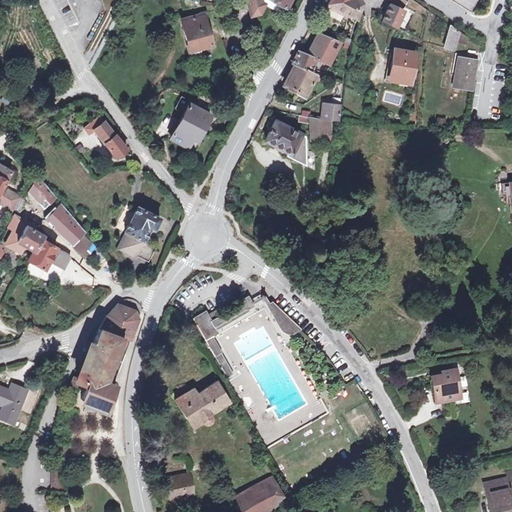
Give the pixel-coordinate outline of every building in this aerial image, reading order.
[(260,0),(245,0),(250,15),(259,13),(264,4),(263,4),(261,3),(260,0)] [(272,0),(265,0),(263,4),(264,4),(282,14),(282,15),(286,7),(272,0)] [(331,0),(330,3),(359,18),(363,3),(360,0),(331,0)] [(183,2),(184,12),(198,10),(198,4),(183,2)] [(383,22),(397,28),(404,9),(390,3),(383,22)] [(181,23),(187,48),(196,46),(197,50),(210,47),(205,27),(208,26),(206,17),(181,23)] [(457,38),(458,30),(451,26),(445,47),(454,50),(457,38)] [(469,38),(458,30),(457,38),(465,43),(469,38)] [(296,65),(300,67),(311,72),(317,60),(330,64),(343,40),(322,32),(309,56),(298,51),(292,63),(296,65)] [(390,76),(408,79),(411,80),(416,53),(395,49),(390,76)] [(475,62),(457,59),(452,88),(471,91),(475,62)] [(316,76),(300,67),(296,65),(285,84),(305,96),(316,76)] [(0,101),(9,105),(13,97),(4,93),(0,100),(0,101)] [(188,103),(198,108),(204,98),(193,95),(188,103)] [(323,120),(338,123),(341,102),(334,100),(332,107),(325,107),(323,120)] [(198,108),(188,103),(168,140),(187,151),(191,143),(200,125),(203,127),(208,118),(196,111),(198,108)] [(309,126),(309,118),(300,116),(299,123),(309,126)] [(309,118),(309,126),(308,143),(318,142),(320,120),(309,118)] [(323,120),(320,120),(318,142),(328,142),(329,122),(323,120)] [(306,140),(274,123),(264,143),(287,156),(290,157),(301,163),(305,155),(306,140)] [(105,125),(95,134),(116,160),(127,152),(105,125)] [(200,125),(191,143),(198,147),(207,129),(203,127),(200,125)] [(290,157),(287,156),(286,159),(305,169),(305,165),(305,155),(301,163),(290,157)] [(0,195),(1,193),(12,174),(0,168),(0,195)] [(31,197),(39,205),(46,196),(48,193),(36,184),(24,200),(24,201),(27,203),(31,197)] [(24,200),(8,192),(6,196),(3,201),(0,206),(16,214),(24,201),(24,200)] [(39,205),(50,214),(57,206),(46,196),(39,205)] [(69,216),(57,206),(50,214),(44,221),(73,248),(83,237),(66,220),(69,216)] [(7,228),(11,231),(19,218),(15,215),(7,228)] [(159,245),(151,240),(158,230),(137,217),(119,246),(148,263),(159,245)] [(30,250),(40,237),(30,231),(33,226),(19,218),(11,231),(3,244),(19,253),(23,246),(30,250)] [(40,237),(30,250),(25,260),(44,271),(56,249),(41,240),(42,238),(40,237)] [(95,248),(83,237),(73,248),(85,260),(95,248)] [(209,320),(204,312),(192,318),(194,324),(193,325),(197,332),(200,330),(202,334),(197,337),(206,352),(209,350),(225,377),(231,373),(209,335),(214,331),(212,327),(244,308),(243,306),(249,303),(248,301),(245,295),(238,299),(239,302),(209,320)] [(79,371),(76,380),(75,382),(84,386),(83,390),(79,399),(97,407),(95,412),(107,417),(111,405),(106,403),(113,384),(112,384),(104,381),(113,359),(121,339),(125,341),(128,342),(130,343),(138,321),(135,313),(117,305),(112,318),(107,315),(98,329),(81,372),(79,371)] [(265,307),(272,319),(280,316),(269,305),(265,307)] [(218,313),(215,309),(215,308),(206,312),(209,318),(218,313)] [(298,332),(280,316),(272,319),(282,334),(287,336),(298,332)] [(112,384),(128,342),(125,341),(121,339),(113,359),(104,381),(112,384)] [(449,374),(442,375),(431,377),(437,404),(448,402),(447,399),(453,398),(453,394),(462,393),(457,370),(448,371),(449,374)] [(70,384),(83,390),(84,386),(75,382),(76,380),(73,378),(70,384)] [(173,400),(189,424),(197,418),(204,426),(208,426),(212,421),(209,416),(227,402),(215,382),(196,395),(192,389),(173,400)] [(0,407),(0,417),(13,423),(26,392),(9,385),(6,393),(0,390),(0,405),(1,406),(0,407)] [(463,400),(462,393),(453,394),(453,398),(447,399),(448,402),(463,400)] [(67,493),(68,460),(53,459),(51,492),(67,493)] [(166,477),(169,500),(196,496),(192,473),(166,477)] [(487,484),(492,511),(511,511),(511,493),(511,491),(511,490),(511,478),(510,479),(487,484)] [(240,511),(269,511),(285,503),(272,480),(234,500),(240,511)]
